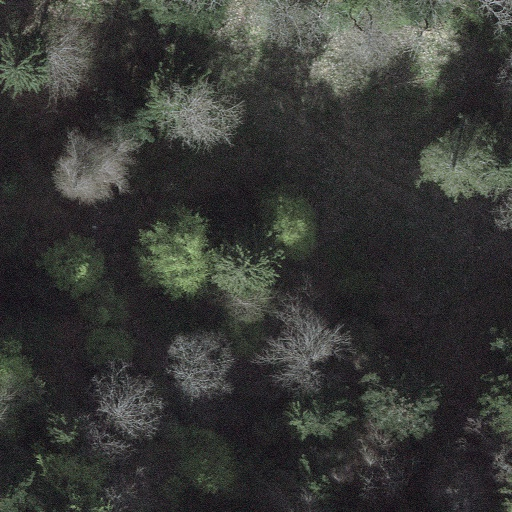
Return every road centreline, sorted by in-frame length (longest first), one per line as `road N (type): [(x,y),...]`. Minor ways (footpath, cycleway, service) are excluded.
road 1 (track): [(113,0),(235,66),(389,181),(428,240),(511,251)]
road 2 (track): [(235,66),(318,42),(511,30)]
